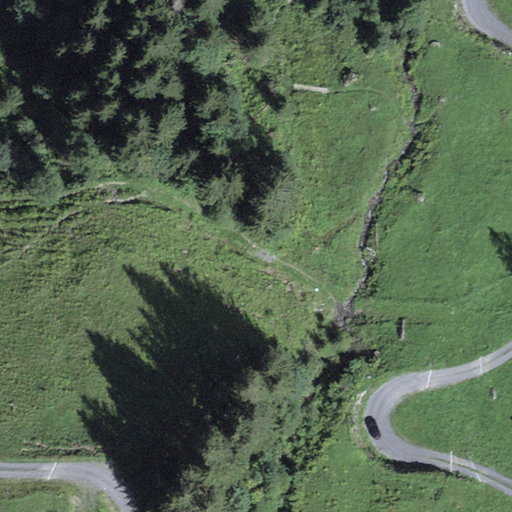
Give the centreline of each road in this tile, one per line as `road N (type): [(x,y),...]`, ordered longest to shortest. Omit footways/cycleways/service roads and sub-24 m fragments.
road 1 (track): [(511,351),(491,364),(406,381),(387,395),(377,418),(384,444),(511,487)]
road 2 (track): [(130,511),(105,479),(0,467)]
